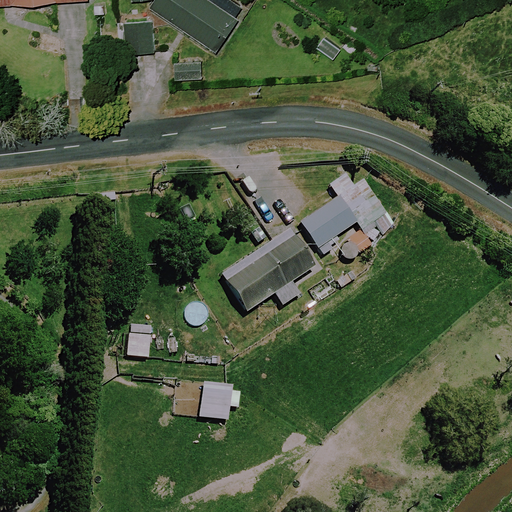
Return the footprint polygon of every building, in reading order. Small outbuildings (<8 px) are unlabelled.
[(159,0),(153,9),(217,52),(246,8),(233,0),(159,0)] [(157,24),(120,22),(119,52),(155,54),(157,24)] [(326,36),(317,49),(333,61),(342,48),(326,36)] [(203,64),(178,61),(177,80),(202,82),(203,64)] [(353,225),(367,245),(393,227),(355,170),(328,189),(336,201),(299,226),(316,250),(353,225)] [(312,268),(291,235),(222,280),(244,314),(273,295),(281,308),(298,297),(289,283),(312,268)] [(131,326),(126,358),(148,361),(152,330),(131,326)] [(232,388),(203,384),(198,420),(227,423),(232,388)]
